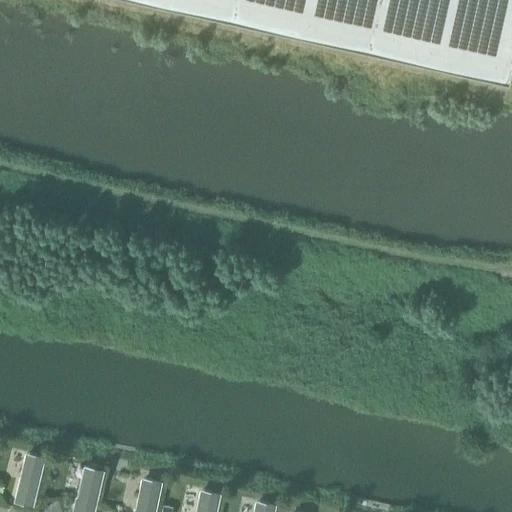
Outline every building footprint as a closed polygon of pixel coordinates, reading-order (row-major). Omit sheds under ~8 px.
[(511,0),(184,0),(507,72),(511,50),(511,0)] [(29,452),(25,455),(23,461),(25,463),(21,479),(20,478),(14,500),(31,504),(43,457),(37,456),(36,454),(29,452)] [(94,467),(87,465),(82,468),(81,475),(83,477),(79,491),(82,495),(78,497),(76,497),(72,511),(92,511),(101,470),(95,469),(94,467)] [(152,479),(145,477),(140,480),(139,487),(141,489),(138,503),(140,507),(137,509),(134,509),(133,511),(153,511),(159,482),(153,481),(152,479)] [(211,492),(210,490),(203,489),(199,492),(198,499),(199,500),(196,511),(214,511),(218,494),(211,492)] [(266,502),(259,500),(254,503),(253,510),(255,511),(254,511),(272,511),(274,505),(267,504),(266,502)]
